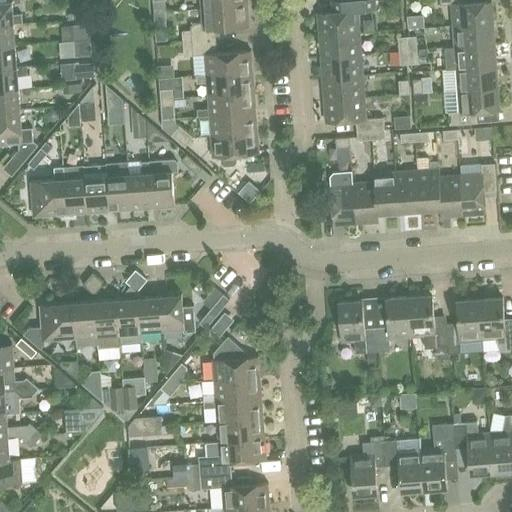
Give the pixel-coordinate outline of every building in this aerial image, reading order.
[(0,0),(0,23),(13,23),(22,22),(21,14),(12,14),(11,1),(6,1),(5,0),(0,0)] [(347,0),(348,9),(317,12),(318,34),(359,31),(358,9),(375,8),(374,0),(347,0)] [(478,0),(468,1),(467,0),(440,0),(441,3),(451,2),(453,24),(493,22),(491,0),(478,0)] [(246,4),(200,7),(201,23),(194,23),(190,27),(191,30),(182,31),(182,42),(192,41),(203,40),(202,28),(215,27),(248,25),(246,4)] [(78,12),(65,13),(66,21),(78,20),(78,12)] [(453,24),(455,46),(495,43),(493,22),(453,24)] [(0,23),(0,44),(14,44),(13,23),(0,23)] [(318,34),(320,56),(361,53),(359,31),(318,34)] [(415,36),(408,37),(408,49),(416,49),(415,36)] [(408,49),(408,37),(398,38),(399,50),(408,49)] [(91,54),(90,38),(74,39),(75,55),(91,54)] [(204,55),(204,52),(203,40),(192,41),(182,42),(184,56),(193,55),(204,55)] [(455,46),(456,68),(496,65),(495,43),(455,46)] [(14,44),(0,44),(0,66),(16,65),(14,44)] [(216,51),(204,52),(204,55),(206,73),(251,70),(250,49),(216,51)] [(409,64),(408,49),(399,50),(400,65),(409,64)] [(416,49),(408,49),(409,64),(418,63),(416,49)] [(320,56),(322,79),(363,76),(361,53),(320,56)] [(92,63),(75,65),(76,78),(93,76),(92,63)] [(0,66),(0,88),(18,87),(17,75),(27,74),(26,65),(0,66)] [(456,68),(458,89),(498,86),(496,65),(456,68)] [(251,70),(206,73),(206,74),(196,75),(196,82),(206,82),(207,94),(253,90),(251,70)] [(363,76),(322,79),(323,99),(364,96),(363,76)] [(422,79),(413,80),(414,92),(423,92),(422,79)] [(407,80),(398,81),(399,93),(408,93),(407,80)] [(63,99),(76,98),(90,82),(62,84),(63,99)] [(93,86),(80,102),(81,121),(95,120),(93,86)] [(498,86),(458,89),(459,110),(448,111),(449,124),(477,122),(476,110),(499,108),(500,108),(498,86)] [(0,88),(0,109),(19,108),(18,87),(0,88)] [(172,89),(159,90),(159,97),(173,96),(172,89)] [(208,109),(196,110),(197,115),(208,114),(208,115),(254,111),(253,90),(207,94),(208,109)] [(173,96),(159,97),(161,118),(174,117),(173,96)] [(364,96),(323,99),(325,121),(356,119),(357,130),(370,129),(383,128),(382,116),(366,117),(364,96)] [(124,100),(108,101),(109,119),(125,118),(124,100)] [(80,102),(68,116),(68,126),(81,126),(81,121),(80,102)] [(144,117),(131,106),(133,137),(146,136),(144,117)] [(32,126),(21,127),(19,108),(0,109),(0,142),(18,141),(18,147),(13,153),(23,161),(38,143),(33,139),(32,126)] [(208,115),(210,134),(256,131),(254,111),(208,115)] [(180,125),(172,135),(176,139),(185,129),(180,125)] [(492,126),(476,127),(477,140),(493,139),(492,126)] [(383,128),(370,129),(371,139),(384,138),(383,128)] [(185,129),(176,139),(192,153),(201,143),(185,129)] [(371,139),(370,129),(357,130),(357,140),(371,139)] [(456,130),(442,131),(443,140),(457,139),(456,130)] [(256,131),(210,134),(211,155),(257,152),(256,131)] [(428,132),(414,133),(415,142),(428,141),(428,132)] [(414,133),(400,134),(401,143),(415,142),(414,133)] [(349,137),(335,138),(336,148),(350,147),(349,137)] [(45,142),(41,147),(46,152),(51,147),(46,142),(45,142)] [(28,162),(34,167),(46,152),(41,147),(28,162)] [(187,153),(181,160),(205,181),(211,174),(187,153)] [(158,161),(150,162),(153,207),(174,205),(171,169),(158,170),(158,161)] [(141,172),(129,173),(132,208),(153,207),(150,162),(140,162),(141,172)] [(482,172),(461,174),(464,213),(486,212),(484,191),(496,191),(494,162),(481,163),(482,172)] [(115,164),(107,165),(110,210),(131,208),(129,173),(115,174),(115,164)] [(107,165),(86,166),(87,194),(89,211),(110,210),(107,165)] [(55,178),(42,179),(45,215),(67,213),(64,167),(54,168),(55,178)] [(72,167),(64,167),(67,213),(89,211),(87,194),(86,176),(73,177),(72,167)] [(440,167),(417,169),(420,209),(441,207),(440,175),(440,167)] [(417,169),(395,170),(398,210),(420,209),(417,169)] [(372,172),(373,180),(377,212),(398,210),(395,170),(372,172)] [(334,172),(330,177),(333,223),(355,221),(352,181),(351,171),(334,172)] [(461,174),(440,175),(441,207),(441,215),(464,213),(461,174)] [(377,212),(373,180),(352,181),(355,221),(377,220),(377,212)] [(135,268),(131,274),(142,284),(147,278),(135,268)] [(92,271),(88,276),(100,286),(104,281),(92,271)] [(142,284),(130,274),(125,280),(137,290),(142,284)] [(88,276),(82,283),(94,293),(100,286),(88,276)] [(181,293),(160,295),(162,330),(184,328),(184,331),(195,330),(193,305),(182,305),(181,293)] [(199,321),(205,326),(224,305),(230,298),(223,293),(199,321)] [(431,293),(408,294),(410,321),(411,334),(424,333),(425,348),(435,348),(436,359),(448,359),(448,352),(447,344),(446,326),(445,318),(433,319),(431,293)] [(387,323),(375,324),(377,349),(389,348),(388,336),(411,334),(410,321),(408,294),(385,296),(387,323)] [(138,296),(140,332),(162,330),(160,295),(138,296)] [(502,295),(479,297),(482,337),(505,335),(506,347),(511,346),(511,321),(504,322),(502,295)] [(137,296),(116,298),(119,333),(120,343),(141,342),(140,332),(138,296),(137,296)] [(457,326),(446,326),(447,344),(448,352),(460,351),(459,338),(482,337),(479,297),(455,299),(457,326)] [(116,298),(96,299),(98,335),(99,343),(99,348),(120,346),(120,343),(119,333),(116,298)] [(362,298),(338,300),(340,340),(354,339),(355,351),(367,350),(367,352),(376,352),(376,349),(377,349),(375,324),(364,325),(362,298)] [(73,301),(76,337),(76,345),(99,343),(98,335),(96,299),(73,301)] [(52,303),(54,338),(76,337),(73,301),(52,303)] [(15,343),(31,356),(36,350),(21,336),(15,343)] [(212,351),(213,358),(212,358),(213,378),(259,375),(257,354),(247,355),(246,352),(227,336),(212,351)] [(0,344),(0,368),(3,369),(3,367),(13,366),(11,344),(0,344)] [(368,365),(376,365),(376,352),(367,352),(368,365)] [(143,358),(145,381),(157,380),(155,357),(143,358)] [(182,362),(166,380),(175,388),(181,380),(183,380),(187,375),(187,366),(182,362)] [(3,369),(0,368),(0,391),(4,391),(4,389),(16,388),(22,394),(32,382),(26,376),(24,379),(14,379),(13,366),(3,367),(3,369)] [(101,375),(90,376),(91,386),(101,386),(101,375)] [(213,379),(203,380),(204,400),(260,395),(259,375),(213,378),(213,379)] [(166,380),(146,404),(164,403),(183,380),(181,380),(175,388),(166,380)] [(4,391),(0,391),(0,414),(20,413),(19,396),(32,395),(39,387),(32,382),(22,394),(16,388),(4,389),(4,391)] [(136,385),(123,386),(124,407),(138,407),(136,385)] [(123,386),(110,387),(111,408),(124,407),(123,386)] [(110,387),(101,387),(102,400),(111,408),(110,387)] [(473,403),(487,402),(486,387),(472,388),(473,403)] [(260,395),(204,400),(205,407),(207,407),(208,420),(216,419),(262,416),(260,395)] [(381,395),(370,396),(371,406),(381,406),(381,395)] [(90,396),(79,409),(104,408),(90,396)] [(124,407),(111,408),(125,420),(124,407)] [(138,407),(124,407),(125,420),(128,420),(138,407)] [(104,408),(79,409),(64,410),(66,432),(86,431),(105,408),(104,408)] [(6,414),(0,414),(0,437),(8,437),(8,435),(18,434),(25,440),(36,427),(29,422),(27,424),(7,426),(6,414)] [(134,417),(128,426),(162,423),(161,415),(134,417)] [(216,419),(218,440),(264,436),(262,416),(216,419)] [(502,430),(489,431),(492,471),(511,469),(511,416),(504,417),(502,430)] [(460,421),(453,421),(455,447),(466,446),(468,473),(492,471),(489,431),(478,432),(477,422),(465,423),(465,420),(460,421)] [(433,447),(420,449),(423,489),(446,487),(444,460),(456,459),(455,447),(453,421),(431,423),(433,447)] [(162,423),(128,426),(129,435),(171,432),(170,423),(162,423)] [(36,427),(25,440),(31,445),(42,433),(36,427)] [(199,463),(186,464),(187,475),(231,472),(230,460),(265,457),(264,436),(218,440),(219,454),(199,456),(199,463)] [(0,459),(20,459),(20,457),(9,457),(8,437),(0,437),(0,459)] [(396,438),(384,439),(386,464),(398,463),(400,490),(423,489),(420,449),(397,450),(396,438)] [(363,453),(349,454),(352,494),(376,492),(374,465),(386,464),(384,439),(362,441),(363,453)] [(40,482),(41,456),(28,456),(28,482),(40,482)] [(20,459),(0,459),(0,481),(22,479),(20,459)] [(187,475),(186,464),(173,465),(174,476),(187,475)] [(174,476),(168,477),(168,486),(188,484),(188,487),(222,485),(223,505),(268,502),(267,482),(232,484),(231,472),(187,475),(174,476)] [(148,508),(148,494),(116,496),(117,509),(148,508)] [(223,505),(223,511),(269,511),(268,502),(223,505)]
